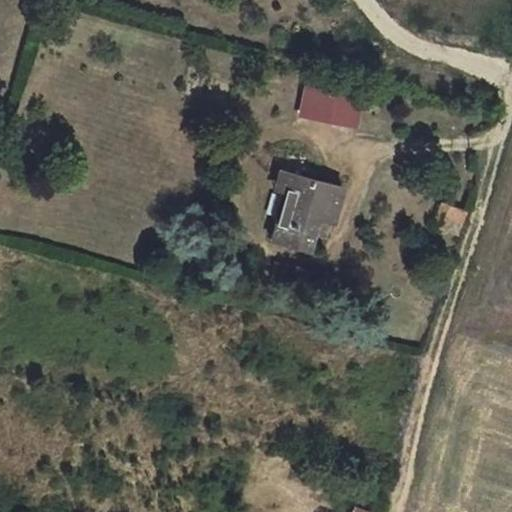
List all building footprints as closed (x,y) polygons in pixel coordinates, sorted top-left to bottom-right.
[(302,113),(351,121),(356,96),(306,87),(302,113)] [(282,190),(286,173),(276,170),(271,187),(282,190)] [(269,238),(305,248),(309,232),(313,216),(328,220),(330,221),(339,188),(286,173),(282,190),(269,238)] [(437,203),(430,224),(456,233),(463,212),(437,203)] [(313,216),(309,232),(324,236),(328,220),(313,216)] [(284,265),(273,262),(271,270),(287,287),(311,284),(314,272),(284,265)]
